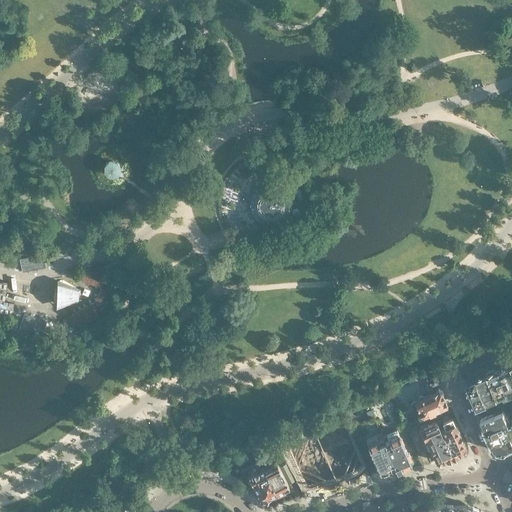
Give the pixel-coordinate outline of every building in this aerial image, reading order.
[(121,171),(121,165),(118,161),(113,159),(108,160),(104,164),(103,170),(107,175),(113,177),(118,175),(120,172),(121,171)] [(291,208),(291,205),(290,201),(289,197),(288,194),(286,191),(282,188),(279,186),(275,185),(271,184),(268,184),(264,185),(261,187),(257,189),(254,193),(252,196),(250,200),(250,204),(250,208),(251,212),(253,216),(256,219),(258,221),(261,223),(265,225),(270,225),(273,225),(277,224),(281,222),(284,220),(287,217),(289,212),(291,208)] [(120,258),(102,266),(105,273),(123,265),(120,258)] [(104,284),(85,276),(83,282),(101,290),(104,284)] [(9,280),(0,279),(0,316),(14,318),(16,300),(7,299),(9,280)] [(57,283),(56,310),(83,302),(83,290),(57,283)] [(101,290),(96,302),(103,305),(108,293),(101,290)] [(93,305),(71,316),(78,328),(99,317),(93,305)] [(511,365),(511,363),(500,367),(511,394),(511,393),(511,365)] [(433,391),(431,386),(441,382),(438,376),(443,374),(444,374),(440,366),(424,373),(427,380),(425,381),(428,387),(426,387),(429,393),(414,399),(415,400),(412,401),(411,403),(414,409),(417,410),(419,416),(447,404),(441,391),(442,389),(438,387),(437,389),(433,391)] [(511,394),(500,367),(488,372),(499,396),(505,393),(506,396),(511,394)] [(499,397),(499,396),(488,372),(476,377),(477,378),(477,379),(487,403),(499,397)] [(487,403),(477,379),(477,378),(472,380),(473,381),(469,383),(467,387),(476,408),(478,410),(485,407),(484,404),(487,403)] [(510,419),(505,408),(481,419),(483,423),(482,423),(486,430),(510,419)] [(436,418),(433,412),(426,415),(429,421),(436,418)] [(411,422),(409,416),(402,419),(405,425),(411,422)] [(464,447),(458,433),(459,431),(458,429),(456,428),(452,418),(443,422),(446,428),(441,430),(453,457),(458,455),(457,454),(463,451),(464,452),(466,448),(464,447)] [(491,441),(511,432),(511,431),(511,423),(510,419),(486,430),(491,441)] [(453,457),(441,430),(437,421),(421,428),(424,436),(424,440),(428,450),(431,451),(432,450),(437,460),(437,461),(440,462),(440,461),(447,459),(447,460),(453,457)] [(343,424),(290,447),(293,452),(292,452),(294,457),(306,485),(307,484),(310,486),(315,484),(316,480),(321,478),(322,481),(336,475),(337,477),(342,475),(346,476),(350,474),(351,471),(352,471),(352,470),(361,465),(343,424)] [(411,461),(397,429),(383,435),(397,468),(402,466),(401,465),(411,461)] [(397,468),(383,435),(381,432),(366,438),(380,470),(389,466),(390,468),(395,466),(396,468),(397,468)] [(511,433),(511,432),(491,441),(491,442),(494,448),(495,449),(502,452),(503,452),(510,449),(509,449),(511,447),(511,433)] [(288,484),(279,467),(276,460),(263,466),(276,492),(289,486),(288,484)] [(276,492),(263,466),(261,467),(257,461),(245,467),(248,474),(261,500),(276,492)] [(294,480),(286,463),(279,467),(288,484),(294,480)]
